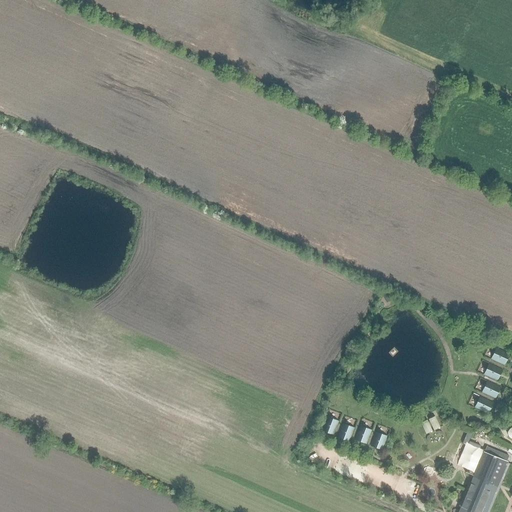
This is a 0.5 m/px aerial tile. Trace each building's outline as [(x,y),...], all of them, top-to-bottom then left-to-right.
[(509,354),(496,348),(491,359),(504,365),(509,354)] [(489,364),(484,375),(496,381),(502,369),(489,364)] [(500,387),(487,381),(482,392),(495,398),(500,387)] [(487,414),(492,403),(480,397),(475,408),(487,414)] [(434,416),(428,419),(433,430),(440,427),(434,416)] [(322,430),(333,435),(338,422),(327,417),(322,430)] [(427,420),(420,423),(426,434),(432,431),(427,420)] [(337,437),(349,441),(354,428),(342,424),(337,437)] [(359,426),(355,439),(366,444),(371,431),(359,426)] [(375,432),(370,445),(382,450),(387,437),(375,432)] [(480,432),(477,438),(486,443),(489,436),(480,432)] [(474,475),(458,511),(486,511),(507,461),(479,450),(478,454),(482,456),(477,468),(465,472),(474,475)]
